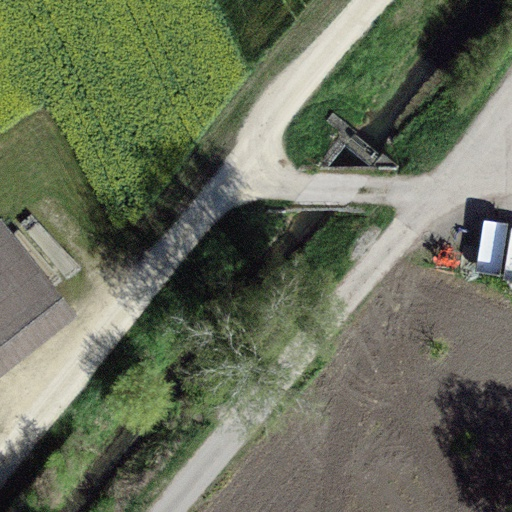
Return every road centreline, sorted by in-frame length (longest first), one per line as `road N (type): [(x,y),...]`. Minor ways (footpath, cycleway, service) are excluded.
road 1 (track): [(420,189),(158,511)]
road 2 (track): [(251,179),(0,487)]
road 3 (track): [(396,0),(251,179)]
road 4 (track): [(251,179),(420,189)]
road 5 (track): [(511,78),(420,189)]
